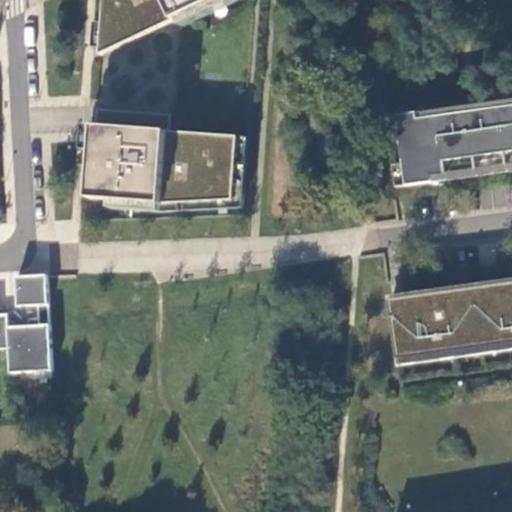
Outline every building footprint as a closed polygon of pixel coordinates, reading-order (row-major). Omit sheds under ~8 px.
[(107,0),(103,57),(224,0),(107,0)] [(421,124),(409,125),(417,180),(435,178),(511,167),(511,111),(511,108),(491,111),(492,114),(450,120),(450,117),(430,120),(430,123),(421,124)] [(99,114),(92,201),(163,206),(236,202),(240,139),(171,134),(173,116),(99,114)] [(419,114),(399,117),(409,188),(436,184),(435,178),(417,180),(409,125),(421,124),(419,114)] [(18,279),(19,308),(24,308),(25,315),(34,314),(33,308),(50,307),(49,277),(20,278),(18,279)] [(511,283),(398,300),(391,301),(399,362),(511,345),(511,283)] [(54,373),(51,327),(24,328),(9,329),(9,316),(0,316),(0,351),(11,350),(12,375),(54,373)]
